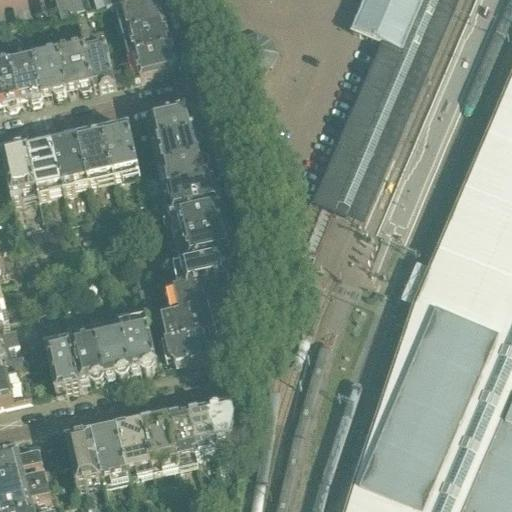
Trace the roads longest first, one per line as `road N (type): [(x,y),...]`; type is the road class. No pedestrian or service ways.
road 1 (residential): [(0,440),(224,392),(249,331),(258,264),(203,94)]
road 2 (residential): [(203,94),(0,140)]
